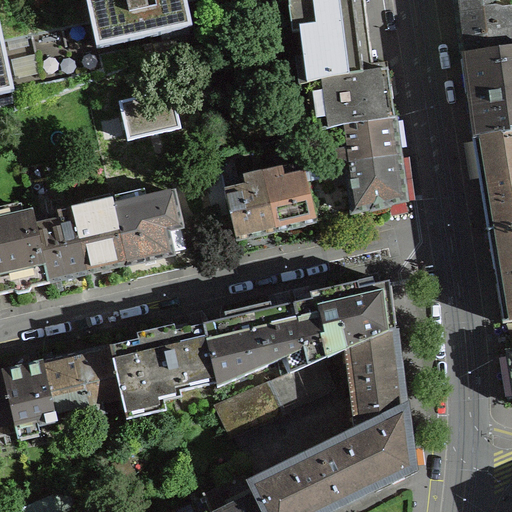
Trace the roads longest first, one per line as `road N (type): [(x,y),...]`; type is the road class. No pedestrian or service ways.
road 1 (residential): [(0,336),(450,233)]
road 2 (tertiary): [(450,233),(414,0)]
road 3 (tertiary): [(466,465),(467,370),(450,233)]
